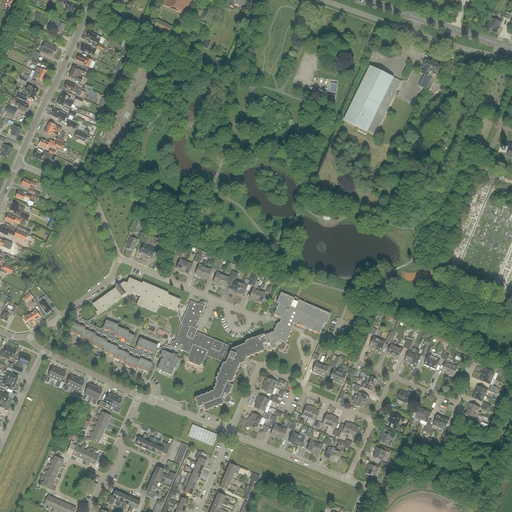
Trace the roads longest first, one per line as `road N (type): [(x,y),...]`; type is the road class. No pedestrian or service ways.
road 1 (residential): [(326,0),(511,60)]
road 2 (residential): [(17,164),(97,0)]
road 3 (secondary): [(511,48),(363,0)]
road 4 (residential): [(119,259),(89,193),(17,164)]
road 5 (residential): [(149,399),(150,384),(50,323)]
road 6 (residential): [(347,479),(230,432)]
